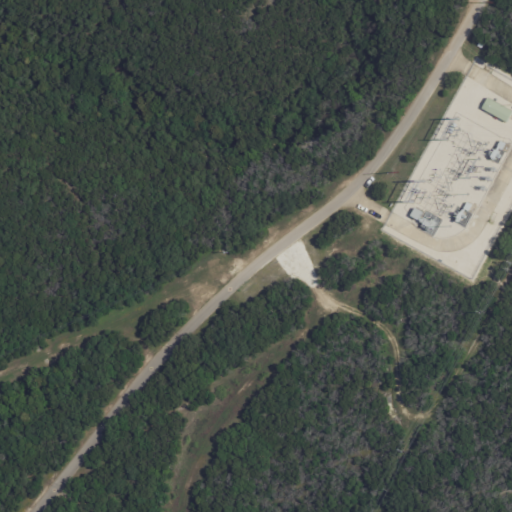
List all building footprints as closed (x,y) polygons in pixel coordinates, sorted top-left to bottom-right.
[(479,41),(485,44),(481,49),(476,46),(479,41)] [(511,114),(507,123),(483,109),(489,98),(511,111),(511,114)] [(499,141),(511,147),(507,154),(497,149),(497,150),(495,149),(499,141)] [(429,163),(423,174),(417,171),(423,160),(429,163)] [(465,202),(477,207),(474,214),(462,209),(465,202)] [(414,208),(423,212),(418,221),(410,216),(414,208)]
